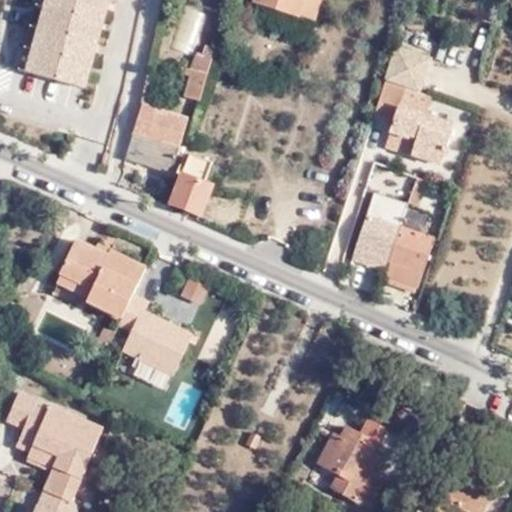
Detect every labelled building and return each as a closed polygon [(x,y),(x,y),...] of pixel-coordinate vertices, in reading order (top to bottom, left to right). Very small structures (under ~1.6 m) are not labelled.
[(33,55),(28,74),(85,88),(106,4),(100,2),(100,0),(45,0),(43,10),(38,33),(33,55)] [(35,0),(34,7),(43,10),(45,0),(35,0)] [(315,18),(321,0),(254,0),(299,15),(299,13),(315,18)] [(29,30),(38,33),(43,10),(34,7),(29,30)] [(216,50),(216,11),(176,11),(176,50),(216,50)] [(299,22),(294,37),(301,40),(307,25),(299,22)] [(24,52),(33,55),(38,33),(29,30),(24,52)] [(393,47),(383,79),(421,91),(432,59),(393,47)] [(19,72),(28,74),(33,55),(24,52),(19,72)] [(196,62),(211,66),(213,59),(199,54),(196,62)] [(194,70),(209,75),(211,66),(196,62),(194,70)] [(200,103),(204,89),(209,75),(194,70),(191,69),(189,76),(194,77),(192,85),(188,84),(184,97),(200,103)] [(429,111),(422,108),(421,113),(396,106),(402,86),(383,79),(372,114),(391,120),(388,131),(407,137),(408,134),(414,136),(409,153),(438,162),(450,123),(428,116),(429,111)] [(422,108),(426,93),(421,91),(402,86),(396,106),(421,113),(422,108)] [(127,159),(130,160),(147,106),(142,105),(138,125),(127,159)] [(147,106),(130,160),(172,174),(190,120),(147,106)] [(384,145),(409,153),(414,136),(408,134),(407,137),(388,131),(384,145)] [(190,154),(183,174),(205,184),(213,163),(190,154)] [(368,172),(370,162),(358,159),(353,177),(344,207),(356,211),(360,196),(368,172)] [(380,195),(386,178),(368,172),(360,196),(373,202),(375,194),(380,195)] [(205,184),(183,174),(173,201),(201,213),(212,187),(205,184)] [(421,204),(428,181),(408,175),(407,179),(401,177),(400,182),(386,178),(380,195),(409,205),(419,208),(421,204)] [(403,226),(409,205),(380,195),(375,194),(373,202),(358,242),(357,251),(390,262),(424,274),(435,237),(426,234),(423,233),(423,229),(417,227),(416,231),(403,226)] [(434,209),(421,204),(419,208),(409,205),(403,226),(416,231),(417,227),(423,229),(423,233),(426,234),(434,209)] [(84,217),(87,210),(77,205),(74,212),(84,217)] [(137,293),(151,263),(114,246),(112,251),(79,237),(65,270),(95,285),(91,293),(90,296),(127,313),(137,293)] [(390,262),(357,251),(354,258),(387,270),(390,262)] [(420,286),(424,274),(390,262),(387,270),(386,275),(420,286)] [(95,285),(65,270),(61,279),(91,293),(95,285)] [(337,282),(358,290),(361,283),(340,275),(337,282)] [(183,294),(201,303),(209,286),(191,278),(183,294)] [(154,301),(137,293),(127,313),(124,321),(136,327),(126,348),(133,352),(130,358),(128,356),(122,367),(132,374),(135,365),(171,382),(195,334),(149,311),(154,301)] [(111,345),(120,329),(112,324),(103,341),(111,345)] [(349,388),(341,384),(338,389),(346,394),(349,388)] [(72,498),(86,465),(104,424),(23,388),(8,417),(25,425),(18,440),(31,446),(29,450),(56,463),(54,468),(46,486),(72,498)] [(390,482),(377,475),(381,465),(376,461),(392,431),(377,422),(369,436),(356,429),(350,440),(342,436),(326,465),(344,475),(337,489),(375,509),(390,482)] [(262,436),(253,432),(247,445),(256,449),(262,436)] [(56,463),(29,450),(26,456),(54,468),(56,463)] [(436,511),(488,511),(504,487),(467,462),(436,511)] [(79,501),(91,506),(105,474),(86,465),(72,498),(79,501)] [(73,511),(79,501),(72,498),(46,486),(34,511),(73,511)]
